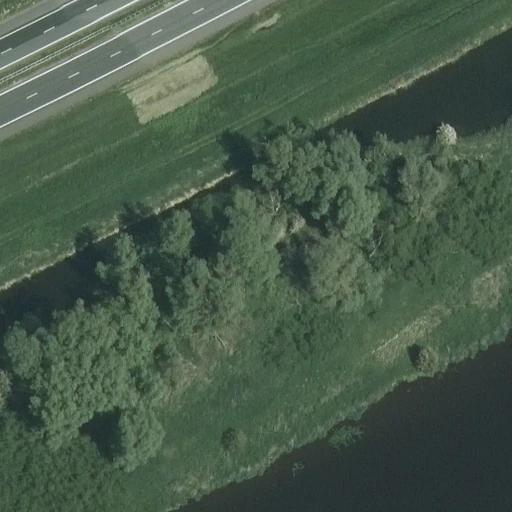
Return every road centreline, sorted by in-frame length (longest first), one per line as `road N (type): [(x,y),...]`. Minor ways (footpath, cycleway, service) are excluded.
road 1 (motorway): [(0,107),(213,0)]
road 2 (motorway): [(108,0),(0,54)]
